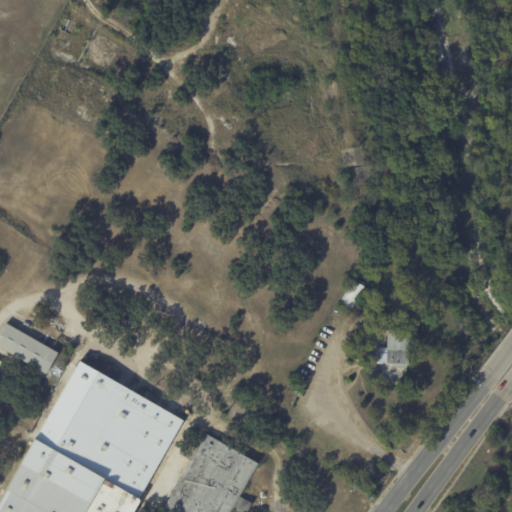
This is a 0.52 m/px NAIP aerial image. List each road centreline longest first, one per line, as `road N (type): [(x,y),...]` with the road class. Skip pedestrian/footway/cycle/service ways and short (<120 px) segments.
road 1 (secondary): [(484,384),(381,511)]
road 2 (secondary): [(414,511),(500,396)]
